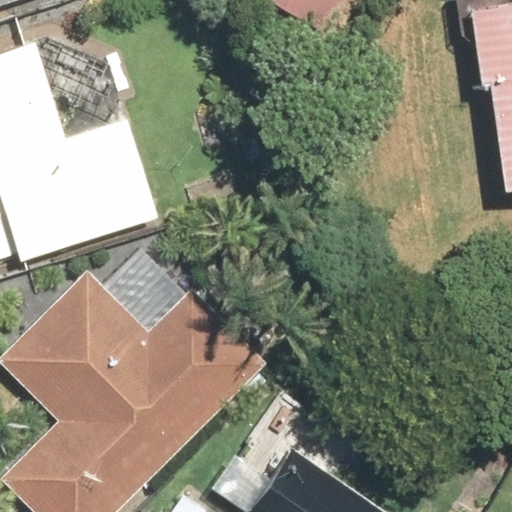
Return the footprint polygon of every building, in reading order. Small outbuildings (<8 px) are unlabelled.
[(270,0),(321,30),(339,0),(270,0)] [(511,0),(463,7),(474,81),(485,80),(501,189),(511,187),(511,0)] [(0,258),(15,253),(17,259),(156,216),(124,116),(62,135),(31,39),(0,48),(0,258)] [(0,477),(0,483),(29,511),(113,511),(265,360),(190,286),(148,329),(85,267),(0,352),(0,366),(56,422),(0,477)] [(390,511),(290,444),(243,511),(390,511)]
